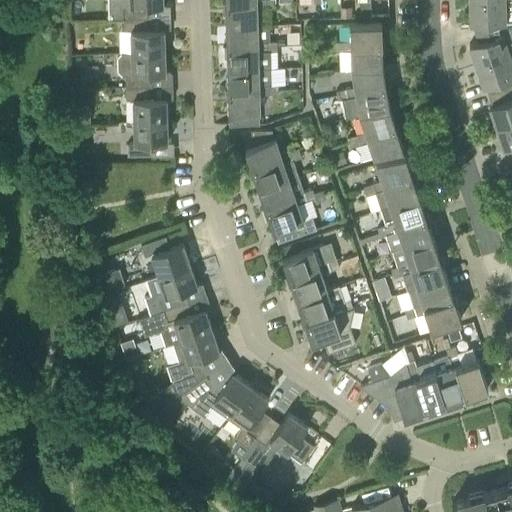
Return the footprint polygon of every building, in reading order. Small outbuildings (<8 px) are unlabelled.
[(123,18),(149,17),(149,5),(163,4),(162,0),(129,0),(130,5),(123,5),(123,18)] [(511,0),(469,0),(470,22),(505,21),(511,20),(511,0)] [(225,25),(257,24),(256,7),(256,3),(222,4),(223,9),(225,9),(225,25)] [(131,52),(164,51),(163,28),(149,29),(149,17),(123,18),(123,30),(130,30),(131,52)] [(350,45),(384,44),(384,38),(382,38),(381,21),(349,23),(350,40),(341,41),(341,50),(351,50),(350,45)] [(267,50),(267,41),(257,41),(257,24),(225,25),(226,41),(224,41),(224,47),(257,46),(257,51),(267,50)] [(476,65),(510,53),(503,32),(469,43),(476,65)] [(267,41),(267,50),(271,50),(276,50),(276,40),(271,41),(267,41)] [(341,50),(341,41),(331,41),(331,51),(341,50)] [(351,68),(382,65),(382,49),(384,49),(384,44),(350,45),(351,50),(351,68)] [(272,67),(271,50),(267,50),(257,51),(257,46),(224,47),(224,52),(226,52),(227,68),(272,67)] [(125,86),(151,85),(151,73),(165,73),(164,51),(131,52),(132,74),(125,74),(125,86)] [(488,94),(511,86),(511,59),(510,53),(476,65),(483,86),(485,85),(488,94)] [(355,91),(388,85),(388,80),(385,80),(382,65),(351,68),(354,86),(345,88),(347,97),(356,96),(355,91)] [(258,84),(268,84),(272,84),(272,67),(227,68),(227,84),(225,84),(225,90),(259,89),(258,84)] [(259,123),(259,111),(259,94),(268,93),(268,84),(258,84),(259,89),(225,90),(225,95),(228,95),(228,112),(229,124),(259,123)] [(268,84),(268,93),(271,93),(278,93),(277,84),(272,84),(268,84)] [(133,120),(166,119),(166,97),(152,97),(151,85),(125,86),(125,99),(133,98),(133,120)] [(356,96),(347,97),(341,98),(345,115),(359,112),(359,114),(390,106),(387,91),(389,90),(388,85),(355,91),(356,96)] [(497,126),(511,121),(511,86),(488,94),(492,104),(489,105),(497,126)] [(347,97),(345,88),(336,90),(337,99),(341,98),(347,97)] [(367,135),(399,125),(397,120),(395,121),(390,106),(359,114),(365,131),(367,135)] [(166,119),(133,120),(134,142),(127,143),(127,155),(153,155),(153,142),(167,142),(166,119)] [(511,121),(497,126),(504,147),(511,144),(511,121)] [(374,157),(403,147),(398,131),(400,130),(399,125),(367,135),(365,131),(356,134),(359,143),(368,140),(374,157)] [(282,158),(283,162),(292,159),(289,150),(280,153),(271,130),(240,131),(250,169),(282,158)] [(356,134),(347,137),(350,146),(359,143),(356,134)] [(289,150),(292,159),(301,156),(298,147),(289,150)] [(383,184),(415,173),(413,168),(411,169),(405,153),(376,163),(381,179),(372,182),(375,191),(384,188),(383,184)] [(292,159),(283,162),(282,158),(250,169),(252,174),(254,173),(259,188),(297,175),(292,159)] [(381,207),(419,195),(414,179),(416,178),(415,173),(383,184),(384,188),(375,191),(381,207)] [(296,199),(294,194),(303,191),(297,175),(259,188),(264,204),(262,204),(264,210),(271,207),(296,199)] [(372,182),(363,185),(366,194),(375,191),(372,182)] [(303,191),(306,200),(315,197),(312,188),(303,191)] [(268,214),(271,224),(273,230),(274,230),(278,240),(316,228),(312,216),(303,219),(297,203),(306,200),(303,191),(294,194),(296,199),(271,207),(264,210),(266,215),(268,214)] [(396,225),(428,214),(427,209),(424,210),(419,195),(381,207),(386,223),(395,220),(396,225)] [(403,245),(433,236),(428,220),(430,219),(428,214),(396,225),(395,220),(386,223),(389,232),(386,233),(391,247),(403,244),(403,245)] [(386,223),(377,226),(380,235),(389,232),(386,223)] [(158,274),(190,264),(182,242),(169,247),(165,235),(140,244),(144,256),(151,253),(158,274)] [(410,266),(442,255),(440,250),(438,251),(433,236),(403,245),(409,261),(410,266)] [(321,272),(330,269),(327,260),(321,244),(312,247),(282,257),(288,273),(286,274),(288,279),(319,268),(321,272)] [(408,289),(447,277),(441,261),(444,260),(442,255),(410,266),(409,261),(399,264),(403,273),(408,289)] [(336,257),(327,260),(330,269),(339,266),(336,257)] [(163,309),(187,301),(184,289),(197,285),(190,264),(158,274),(165,295),(159,297),(163,309)] [(399,264),(390,267),(393,276),(403,273),(399,264)] [(121,266),(104,272),(109,289),(126,283),(121,266)] [(297,298),(326,287),(321,272),(319,268),(288,279),(289,284),(291,283),(297,298)] [(424,307),(456,296),(454,291),(452,292),(447,277),(408,289),(414,305),(422,302),(424,307)] [(300,315),(301,319),(333,309),(332,304),(341,301),(344,310),(353,307),(351,303),(362,299),(359,293),(345,298),(339,283),(326,287),(297,298),(302,314),(300,315)] [(414,305),(417,314),(425,311),(431,328),(461,318),(455,302),(457,301),(456,296),(424,307),(422,302),(414,305)] [(180,339),(212,329),(205,308),(191,312),(187,301),(163,309),(167,321),(173,318),(180,339)] [(311,340),(322,336),(328,352),(355,342),(349,326),(354,307),(353,307),(344,310),(341,301),(332,304),(333,309),(301,319),(303,325),(305,324),(311,340)] [(417,314),(414,305),(404,308),(407,318),(417,314)] [(212,329),(180,339),(188,361),(219,350),(212,329)] [(462,398),(467,397),(456,365),(452,366),(449,357),(458,354),(455,345),(446,348),(448,354),(431,360),(435,372),(446,401),(461,396),(462,398)] [(456,365),(467,397),(472,395),(471,393),(487,388),(478,358),(461,363),(458,354),(449,357),(452,366),(456,365)] [(405,362),(407,371),(417,368),(414,359),(405,362)] [(421,412),(426,410),(415,378),(420,377),(417,368),(407,371),(405,362),(390,374),(359,384),(389,404),(393,417),(403,413),(404,415),(420,410),(421,412)] [(213,398),(231,411),(251,384),(232,371),(213,398)] [(430,406),(446,401),(435,372),(420,377),(415,378),(426,410),(431,409),(430,406)] [(255,437),(271,416),(261,408),(269,397),(251,384),(231,411),(249,424),(245,429),(255,437)] [(151,415),(155,412),(162,407),(154,395),(147,386),(138,393),(141,401),(142,405),(150,416),(151,415)] [(269,438),(271,440),(288,451),(307,425),(288,411),(280,422),(271,416),(255,437),(265,444),(269,438)] [(511,511),(511,483),(452,501),(454,511),(511,511)] [(403,511),(398,492),(350,506),(351,511),(403,511)] [(316,511),(341,511),(338,497),(314,504),(316,511)]
